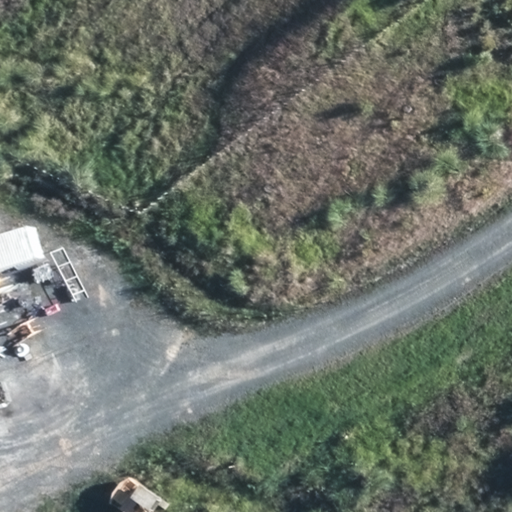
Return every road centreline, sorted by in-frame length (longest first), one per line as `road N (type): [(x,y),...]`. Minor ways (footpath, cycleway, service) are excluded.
road 1 (unclassified): [(511,236),(165,410)]
road 2 (track): [(0,497),(165,410)]
